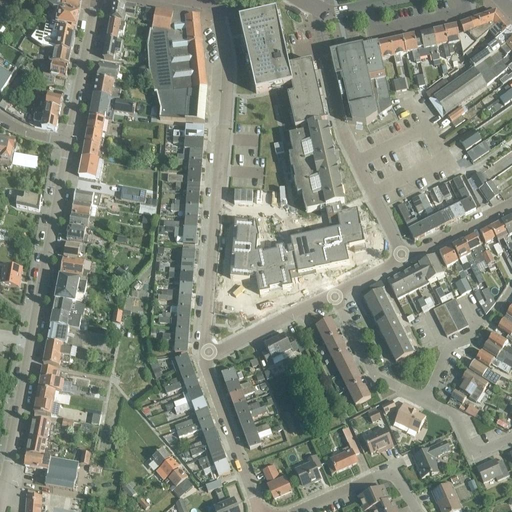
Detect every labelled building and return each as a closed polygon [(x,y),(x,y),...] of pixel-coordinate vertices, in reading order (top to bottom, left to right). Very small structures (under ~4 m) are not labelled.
[(53,9),(55,9),(79,13),(81,0),(48,0),(47,5),(53,9)] [(114,2),(110,21),(124,23),(125,15),(134,17),(134,15),(136,15),(137,8),(135,8),(136,6),(114,2)] [(150,23),(153,10),(145,8),(143,21),(150,23)] [(79,13),(55,9),(52,27),(75,31),(76,27),(79,13)] [(169,47),(202,44),(199,17),(185,19),(185,15),(172,12),(172,13),(155,10),(152,31),(150,31),(147,47),(148,63),(170,61),(169,47)] [(325,123),(312,62),(287,68),(286,61),(287,61),(276,13),(240,21),(243,34),(243,36),(256,94),(286,88),(286,91),(295,129),(320,124),(325,123)] [(458,36),(460,44),(463,56),(489,33),(503,21),(496,13),(460,25),(463,35),(458,36)] [(125,24),(110,21),(107,40),(117,42),(118,34),(123,35),(125,24)] [(503,21),(489,33),(493,38),(486,44),(489,47),(494,43),(511,29),(503,21)] [(38,30),(32,40),(41,47),(47,48),(71,52),(75,31),(52,27),(45,26),(45,27),(40,26),(38,30)] [(456,26),(444,29),(450,55),(454,55),(453,48),(454,47),(453,45),(460,44),(458,36),(456,26)] [(444,29),(433,32),(436,48),(443,46),(446,60),(451,59),(450,57),(450,55),(444,29)] [(494,43),(489,47),(487,48),(488,50),(470,63),(474,69),(496,52),(511,41),(511,30),(511,29),(494,43)] [(13,39),(11,42),(16,46),(23,37),(16,32),(12,38),(13,39)] [(436,48),(433,32),(414,36),(418,52),(419,58),(431,55),(433,63),(439,61),(436,48)] [(418,52),(414,36),(402,38),(406,54),(412,53),(414,62),(415,62),(416,65),(420,64),(419,58),(418,52)] [(406,54),(402,38),(390,41),(394,58),(396,65),(401,64),(399,56),(406,55),(406,54)] [(107,40),(103,60),(113,61),(117,62),(117,60),(120,61),(120,57),(123,43),(117,42),(107,40)] [(390,41),(378,44),(381,60),(394,58),(390,41)] [(429,101),(442,119),(487,87),(486,87),(508,69),(511,65),(511,41),(474,69),(449,86),(445,89),(439,93),(430,100),(430,101),(429,101)] [(170,61),(148,63),(148,70),(148,71),(154,94),(156,94),(207,89),(202,44),(169,47),(170,61)] [(381,60),(378,44),(368,46),(362,47),(365,62),(375,104),(380,103),(390,101),(389,95),(381,60)] [(362,47),(331,54),(336,77),(342,106),(346,122),(366,126),(392,108),(390,101),(380,103),(375,104),(365,62),(362,47)] [(47,48),(45,58),(49,59),(49,61),(69,65),(71,52),(47,48)] [(0,59),(0,93),(1,95),(17,71),(0,59)] [(49,64),(47,73),(46,75),(44,74),(41,84),(53,86),(55,77),(66,79),(68,67),(49,64)] [(511,65),(508,69),(511,73),(511,74),(508,78),(506,76),(499,82),(502,86),(509,81),(511,78),(511,65)] [(97,79),(114,82),(127,85),(128,80),(118,78),(120,70),(99,66),(97,79)] [(147,77),(148,71),(136,68),(135,74),(147,77)] [(418,88),(425,87),(423,76),(416,78),(418,88)] [(94,96),(110,99),(116,100),(119,100),(121,92),(112,90),(114,82),(97,79),(94,96)] [(396,93),(402,92),(399,80),(394,82),(396,93)] [(445,80),(435,87),(425,94),(430,100),(439,93),(445,89),(449,86),(445,80)] [(205,123),(207,89),(156,94),(160,110),(159,120),(205,123)] [(511,89),(511,90),(490,106),(491,108),(500,102),(503,106),(511,100),(511,89)] [(46,107),(60,110),(62,99),(48,96),(46,107)] [(94,96),(90,118),(105,121),(104,121),(105,116),(107,117),(110,99),(94,96)] [(0,108),(4,111),(9,104),(3,100),(0,105),(0,108)] [(119,100),(116,100),(114,111),(133,115),(136,103),(119,100)] [(58,121),(60,110),(46,107),(44,116),(38,115),(37,117),(44,118),(44,119),(58,121)] [(460,109),(450,116),(447,118),(451,124),(461,117),(464,115),(460,109)] [(44,118),(37,117),(34,116),(33,121),(43,123),(42,129),(56,132),(58,121),(44,119),(44,118)] [(464,122),(461,117),(451,124),(455,129),(464,122)] [(90,118),(87,131),(102,134),(105,121),(90,118)] [(295,129),(288,131),(290,141),(292,152),(293,155),(289,156),(290,160),(289,161),(296,191),(297,196),(302,195),(303,198),(302,198),(305,209),(306,213),(306,214),(319,211),(320,213),(321,213),(320,211),(325,209),(340,206),(344,205),(343,201),(344,201),(337,170),(336,170),(335,163),(328,132),(327,128),(322,129),(320,124),(295,129)] [(203,140),(204,128),(186,127),(186,133),(173,132),(173,138),(203,140)] [(102,134),(87,131),(85,145),(100,148),(102,134)] [(480,142),(474,132),(459,143),(465,152),(480,142)] [(203,140),(173,138),(172,145),(184,146),(184,150),(202,151),(203,140)] [(16,152),(17,145),(16,143),(0,139),(0,165),(6,167),(8,169),(10,169),(12,168),(12,166),(11,164),(13,152),(15,153),(16,152)] [(281,143),(274,145),(276,154),(283,152),(281,143)] [(484,143),(466,155),(472,163),(489,151),(484,143)] [(100,148),(85,145),(82,159),(97,162),(100,148)] [(202,151),(184,150),(183,157),(183,161),(189,162),(201,163),(202,151)] [(103,163),(97,162),(82,159),(79,178),(100,181),(103,163)] [(201,163),(189,162),(188,173),(200,174),(201,163)] [(200,174),(188,173),(188,178),(168,177),(167,183),(175,184),(181,184),(187,185),(199,186),(200,174)] [(479,189),(487,184),(481,173),(471,179),(477,191),(479,189)] [(459,178),(453,181),(462,200),(457,202),(465,217),(475,211),(459,178)] [(490,183),(478,191),(482,197),(494,189),(490,183)] [(187,185),(186,195),(199,196),(199,186),(187,185)] [(444,185),(438,188),(444,201),(450,198),(444,185)] [(444,201),(438,188),(432,191),(438,204),(444,201)] [(76,192),(73,204),(91,207),(97,208),(98,209),(101,197),(76,192)] [(42,205),(43,202),(41,200),(42,198),(26,195),(24,202),(18,201),(16,207),(39,212),(40,207),(42,205)] [(186,195),(185,207),(198,208),(199,196),(186,195)] [(417,198),(424,211),(430,208),(423,195),(417,198)] [(143,205),(145,198),(136,196),(134,203),(143,205)] [(424,211),(417,198),(411,201),(418,214),(424,211)] [(457,202),(447,207),(455,221),(465,217),(457,202)] [(91,207),(73,204),(71,216),(95,220),(97,208),(91,207)] [(180,206),(174,206),(171,205),(170,212),(185,213),(184,218),(197,219),(198,208),(185,207),(180,206)] [(403,205),(397,208),(414,242),(425,236),(419,226),(416,219),(409,222),(407,219),(410,218),(403,205)] [(231,273),(230,280),(239,280),(249,281),(249,280),(256,278),(260,296),(270,293),(269,290),(282,288),(282,291),(285,290),(293,288),(291,281),(290,276),(298,274),(298,276),(313,272),(315,272),(349,265),(348,259),(346,250),(353,248),(354,253),(366,251),(365,246),(363,237),(358,217),(357,211),(345,214),(342,215),(340,206),(325,209),(326,211),(326,212),(328,220),(337,218),(340,230),(330,232),(290,241),(292,249),(284,251),(284,248),(276,249),(275,249),(276,252),(264,255),(263,252),(256,254),(257,239),(259,239),(256,225),(235,223),(234,231),(237,231),(236,244),(233,244),(233,245),(232,258),(232,259),(235,259),(234,272),(231,271),(231,272),(231,273)] [(455,221),(447,207),(437,212),(445,226),(455,221)] [(445,226),(437,212),(433,214),(430,208),(424,211),(427,217),(429,221),(435,231),(445,226)] [(154,218),(155,212),(139,209),(138,215),(154,218)] [(69,227),(86,231),(87,231),(89,222),(94,223),(95,220),(71,216),(69,227)] [(511,218),(511,217),(501,223),(508,238),(511,235),(511,218)] [(184,225),(172,224),(164,223),(163,228),(175,228),(196,230),(197,219),(184,218),(184,225)] [(373,218),(361,224),(364,230),(376,224),(373,218)] [(435,231),(429,221),(419,226),(425,236),(435,231)] [(511,244),(508,238),(501,223),(490,228),(496,239),(498,243),(503,240),(509,251),(510,251),(511,255),(511,244)] [(86,231),(69,227),(66,241),(87,245),(88,239),(84,238),(86,231)] [(195,242),(196,230),(175,228),(174,239),(176,245),(194,246),(195,242)] [(496,239),(490,228),(480,234),(485,244),(496,239)] [(475,236),(463,242),(469,253),(475,250),(479,257),(481,256),(486,267),(494,263),(489,252),(484,254),(475,236)] [(463,242),(452,247),(459,261),(460,261),(462,266),(467,263),(471,270),(476,279),(481,276),(469,253),(463,242)] [(66,244),(64,256),(78,259),(79,253),(81,254),(85,254),(86,248),(66,244)] [(497,256),(503,253),(498,244),(492,247),(497,256)] [(180,257),(180,247),(167,247),(167,257),(180,257)] [(182,248),(181,263),(193,264),(194,249),(182,248)] [(450,248),(439,254),(446,268),(455,264),(457,267),(455,268),(461,281),(465,278),(463,274),(457,263),(457,262),(450,248)] [(434,256),(426,260),(436,279),(444,275),(434,256)] [(63,260),(60,274),(87,279),(87,276),(89,276),(90,273),(83,272),(85,264),(63,260)] [(426,260),(418,264),(428,285),(429,285),(428,283),(436,279),(426,260)] [(181,263),(180,274),(192,275),(193,264),(181,263)] [(428,285),(418,264),(418,265),(408,270),(418,290),(428,285)] [(0,285),(19,289),(22,270),(4,266),(2,275),(0,274),(0,285)] [(418,290),(408,270),(398,275),(408,295),(418,290)] [(174,274),(168,273),(168,279),(174,279),(173,285),(179,285),(191,286),(192,275),(180,274),(174,274)] [(87,279),(60,274),(55,301),(76,304),(78,295),(83,296),(87,279)] [(408,295),(398,275),(387,281),(397,301),(408,295)] [(461,296),(471,291),(465,279),(455,285),(461,296)] [(374,296),(381,292),(384,291),(381,284),(371,289),(374,296)] [(167,291),(167,292),(162,291),(162,296),(173,297),(178,297),(190,297),(191,286),(179,285),(179,292),(173,291),(173,292),(167,291)] [(374,296),(371,289),(361,294),(364,300),(374,296)] [(485,317),(485,316),(486,316),(490,311),(495,305),(487,290),(481,293),(486,303),(483,305),(484,306),(480,308),(485,317)] [(374,296),(366,300),(369,305),(367,306),(371,313),(372,312),(388,305),(381,292),(374,296)] [(476,292),(473,293),(480,308),(484,306),(483,305),(476,292)] [(178,297),(177,308),(190,309),(190,297),(178,297)] [(457,306),(454,300),(443,306),(446,311),(457,306)] [(76,304),(55,301),(53,312),(82,318),(84,306),(76,304)] [(388,305),(372,312),(375,318),(373,319),(377,326),(379,325),(394,317),(388,305)] [(446,311),(443,306),(433,312),(435,317),(446,311)] [(457,306),(446,311),(449,317),(460,311),(457,306)] [(189,320),(190,309),(177,308),(170,307),(170,314),(165,314),(165,318),(189,320)] [(449,317),(446,311),(435,317),(438,322),(449,317)] [(462,316),(460,311),(449,317),(451,322),(462,316)] [(51,325),(68,329),(78,330),(79,331),(81,318),(82,318),(53,312),(51,325)] [(123,313),(114,312),(112,324),(120,325),(123,313)] [(465,322),(462,316),(451,322),(454,328),(465,322)] [(394,317),(379,325),(381,330),(379,331),(383,338),(385,337),(400,330),(394,317)] [(451,322),(449,317),(438,322),(441,328),(451,322)] [(165,318),(161,318),(159,318),(158,324),(176,326),(176,331),(188,332),(189,320),(165,318)] [(331,320),(316,327),(324,344),(337,337),(335,333),(337,332),(331,320)] [(498,328),(508,336),(506,339),(511,343),(511,325),(504,320),(498,328)] [(454,328),(451,322),(441,328),(443,333),(454,328)] [(465,322),(454,328),(457,333),(468,327),(465,322)] [(51,325),(47,343),(65,347),(68,329),(51,325)] [(454,328),(443,333),(446,338),(457,333),(454,328)] [(400,330),(385,337),(387,343),(386,344),(389,351),(391,350),(407,342),(400,330)] [(169,342),(175,342),(187,343),(188,332),(176,331),(175,336),(162,335),(162,341),(163,341),(169,342)] [(494,334),(488,342),(511,356),(511,350),(507,347),(506,349),(504,348),(507,343),(494,334)] [(274,341),(282,356),(292,351),(293,354),(299,351),(292,338),(287,341),(284,336),(274,341)] [(337,337),(324,344),(331,359),(345,353),(347,352),(341,339),(339,340),(337,337)] [(282,356),(274,341),(264,346),(267,351),(262,354),(268,366),(273,363),(272,361),(282,356)] [(187,343),(175,342),(174,354),(186,355),(187,343)] [(407,342),(391,350),(394,355),(392,356),(395,363),(413,355),(407,342)] [(511,356),(488,342),(483,351),(496,359),(497,359),(503,362),(505,360),(511,364),(511,356)] [(47,343),(45,354),(70,358),(72,348),(65,347),(47,343)] [(510,369),(495,361),(481,352),(476,360),(489,369),(490,365),(507,375),(510,369)] [(345,353),(331,359),(339,375),(355,368),(349,356),(347,357),(345,353)] [(70,358),(45,354),(43,365),(59,368),(60,363),(69,364),(70,358)] [(175,373),(179,372),(190,367),(186,357),(171,363),(175,373)] [(156,360),(149,363),(156,380),(163,377),(156,360)] [(256,360),(249,362),(252,369),(258,366),(256,360)] [(469,371),(482,379),(495,387),(501,378),(500,377),(494,374),(474,362),(469,371)] [(190,367),(179,372),(183,382),(194,378),(190,367)] [(355,368),(339,375),(347,391),(360,384),(358,381),(361,380),(355,368)] [(42,369),(40,379),(57,383),(59,372),(42,369)] [(226,386),(238,382),(243,380),(241,374),(236,376),(234,371),(222,375),(226,386)] [(482,393),(488,384),(468,372),(462,381),(465,383),(458,393),(455,391),(451,397),(462,404),(466,398),(462,396),(464,393),(470,396),(468,399),(476,403),(482,393)] [(261,374),(253,377),(255,384),(263,381),(261,374)] [(177,384),(172,387),(164,390),(166,395),(185,388),(187,393),(198,389),(194,378),(183,382),(177,384)] [(61,394),(62,388),(63,384),(57,383),(40,379),(38,390),(55,393),(61,394)] [(238,382),(226,386),(230,396),(253,388),(251,383),(240,387),(238,382)] [(360,384),(347,391),(355,407),(370,399),(364,387),(362,388),(360,384)] [(253,388),(230,396),(234,407),(245,403),(243,397),(254,393),(252,389),(253,388)] [(191,403),(202,399),(198,389),(187,393),(183,394),(185,400),(173,404),(175,409),(191,403)] [(55,393),(38,390),(36,403),(53,406),(55,393)] [(206,410),(202,399),(180,407),(179,407),(175,409),(175,410),(174,410),(176,416),(193,410),(194,414),(206,410)] [(396,409),(392,402),(381,407),(385,415),(396,409)] [(36,403),(34,415),(51,418),(57,419),(60,407),(53,406),(36,403)] [(247,408),(245,403),(234,407),(238,418),(260,410),(258,404),(247,408)] [(403,404),(395,423),(418,434),(425,418),(412,412),(413,409),(403,404)] [(260,410),(238,418),(242,429),(253,424),(251,420),(266,414),(264,408),(260,410)] [(206,410),(194,414),(198,424),(210,420),(206,410)] [(381,419),(377,412),(368,416),(372,424),(381,419)] [(99,427),(101,417),(93,415),(91,425),(99,427)] [(33,420),(29,441),(46,444),(50,423),(33,420)] [(193,426),(176,433),(179,439),(201,431),(202,435),(214,431),(210,420),(198,424),(193,426)] [(72,429),(73,423),(63,421),(61,427),(72,429)] [(499,421),(496,425),(506,430),(508,426),(499,421)] [(253,424),(242,429),(245,439),(269,430),(268,425),(255,430),(253,424)] [(81,425),(80,431),(89,433),(90,427),(81,425)] [(353,456),(359,454),(348,429),(342,432),(349,448),(342,451),(344,455),(326,463),(332,475),(357,464),(353,456)] [(269,430),(245,439),(249,450),(261,446),(259,441),(272,436),(269,430)] [(363,440),(370,455),(384,449),(385,451),(393,448),(385,430),(363,440)] [(218,441),(214,431),(202,435),(205,442),(191,446),(190,448),(191,451),(195,450),(201,448),(206,445),(218,441)] [(29,441),(27,455),(44,458),(46,444),(29,441)] [(201,448),(195,450),(191,451),(189,452),(191,457),(204,453),(206,457),(221,452),(218,441),(206,445),(201,448)] [(446,442),(431,449),(413,457),(419,469),(417,470),(421,479),(430,475),(431,477),(440,473),(432,457),(436,455),(437,457),(450,451),(446,442)] [(159,468),(170,458),(163,450),(149,462),(151,464),(153,462),(159,468)] [(203,471),(225,463),(221,452),(206,457),(206,458),(197,461),(199,467),(201,466),(203,471)] [(88,467),(90,455),(82,454),(79,465),(88,467)] [(44,458),(27,455),(24,467),(47,472),(46,477),(44,487),(73,492),(78,465),(60,461),(48,459),(44,458)] [(316,471),(321,468),(316,456),(307,460),(309,465),(295,471),(302,486),(310,483),(311,485),(320,481),(316,471)] [(164,481),(178,468),(171,460),(155,474),(157,476),(158,475),(164,481)] [(495,461),(476,469),(483,484),(495,479),(497,482),(509,477),(502,461),(496,463),(495,461)] [(229,473),(225,463),(203,471),(204,475),(216,471),(218,478),(229,473)] [(100,476),(101,469),(90,467),(88,473),(100,476)] [(274,501),(291,493),(285,479),(280,481),(273,467),(263,471),(269,483),(271,482),(272,485),(268,487),(274,501)] [(178,487),(187,479),(180,470),(165,483),(167,484),(170,481),(174,486),(170,490),(172,492),(178,487)] [(215,511),(238,511),(233,501),(228,504),(221,489),(222,489),(220,482),(206,487),(208,493),(214,491),(221,507),(214,510),(215,511)] [(473,483),(467,485),(471,494),(476,491),(473,483)] [(449,485),(431,493),(437,505),(438,504),(441,509),(440,510),(440,511),(460,511),(449,485)] [(125,492),(122,495),(124,497),(132,490),(128,486),(123,490),(125,492)] [(178,487),(172,492),(179,499),(185,494),(178,487)] [(364,511),(368,511),(396,511),(393,504),(392,504),(390,500),(388,501),(383,488),(369,494),(358,499),(363,511),(364,511)] [(132,490),(124,497),(127,500),(129,498),(133,502),(138,497),(132,490)] [(41,511),(42,498),(41,498),(41,499),(28,498),(28,497),(27,497),(26,511),(41,511)] [(145,511),(149,508),(142,500),(138,503),(145,511)] [(186,511),(181,500),(176,505),(179,511),(186,511)]
